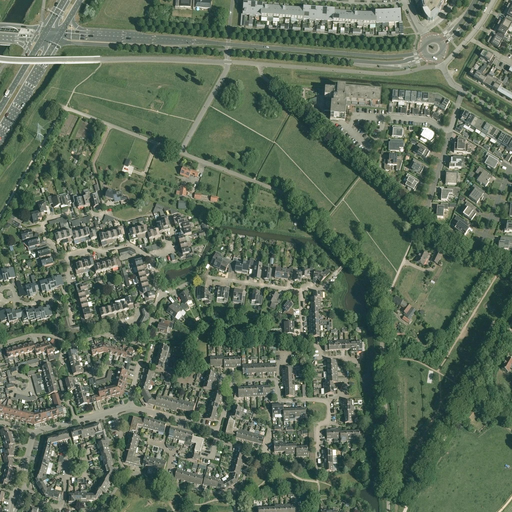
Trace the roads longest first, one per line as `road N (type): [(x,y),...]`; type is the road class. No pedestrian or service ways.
road 1 (residential): [(388,511),(374,285),(293,198),(180,152)]
road 2 (track): [(403,511),(511,322)]
road 3 (tertiary): [(227,51),(387,63),(425,54)]
road 4 (tertiary): [(423,50),(376,56),(228,44)]
road 5 (tertiary): [(56,41),(227,51)]
road 6 (residential): [(158,298),(201,276),(299,291)]
road 7 (tertiary): [(228,44),(91,33)]
road 8 (residential): [(65,107),(180,152)]
road 9 (residential): [(284,0),(407,2)]
